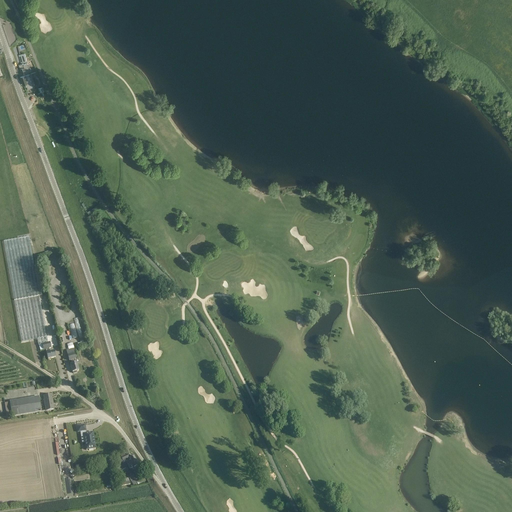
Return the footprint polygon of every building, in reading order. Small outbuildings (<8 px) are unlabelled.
[(25,53),(18,55),(21,64),(27,62),(25,53)] [(23,64),(18,65),(22,75),(29,72),(26,64),(23,65),(23,64)] [(32,88),(28,75),(25,76),(20,77),(23,85),(24,85),(26,88),(29,87),(30,89),(32,88)] [(54,351),(50,352),(49,349),(51,348),(50,342),(48,343),(47,337),(39,296),(42,295),(37,265),(34,266),(29,236),(3,241),(21,342),(37,339),(38,346),(39,346),(40,351),(46,350),(47,353),(46,353),(48,360),(56,358),(54,351)] [(79,338),(83,337),(79,318),(74,319),(79,338)] [(69,325),(73,339),(78,337),(74,324),(69,325)] [(77,372),(79,371),(77,363),(76,363),(75,360),(76,359),(73,349),(67,351),(69,361),(71,361),(72,364),(70,365),(72,373),(73,373),(73,374),(74,374),(76,373),(77,372)] [(52,394),(43,396),(46,411),(54,410),(52,394)] [(9,401),(10,402),(5,403),(7,416),(12,416),(12,417),(41,412),(39,396),(9,401)] [(77,426),(78,432),(80,432),(81,438),(84,437),(86,450),(89,449),(89,450),(93,450),(93,449),(96,448),(93,432),(86,434),(86,431),(85,425),(77,426)] [(121,457),(116,459),(118,464),(123,462),(127,460),(127,458),(130,457),(128,454),(125,455),(124,453),(120,455),(121,457)] [(130,469),(139,464),(134,456),(130,458),(131,460),(126,463),(130,469)] [(121,473),(120,471),(125,468),(123,465),(116,469),(116,470),(114,471),(115,474),(118,473),(119,475),(121,473)]
